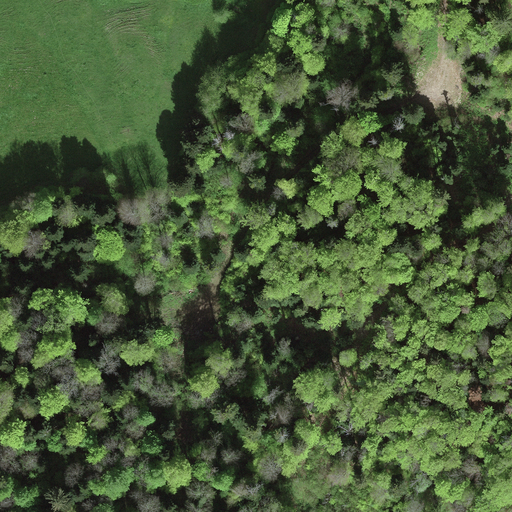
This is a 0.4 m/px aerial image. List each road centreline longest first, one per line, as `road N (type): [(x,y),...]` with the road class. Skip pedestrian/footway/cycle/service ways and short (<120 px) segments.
road 1 (track): [(172,322),(197,313),(261,203),(312,152),(435,85),(447,0)]
road 2 (track): [(511,218),(468,235),(393,301),(315,436),(304,463),(307,482)]
